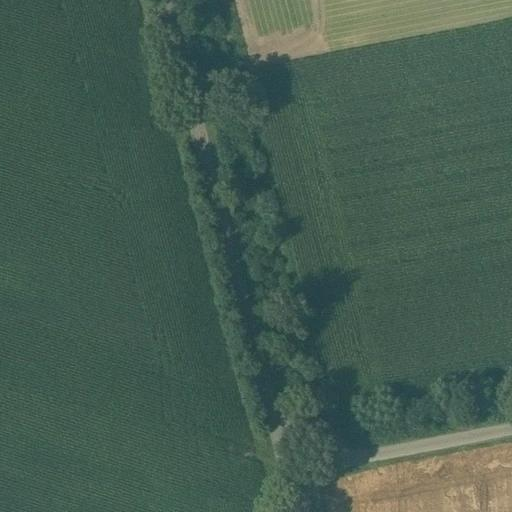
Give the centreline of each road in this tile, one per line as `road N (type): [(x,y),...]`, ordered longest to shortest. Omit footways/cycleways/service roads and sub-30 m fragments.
road 1 (unclassified): [(165,0),(276,428)]
road 2 (unclassified): [(349,458),(511,427)]
